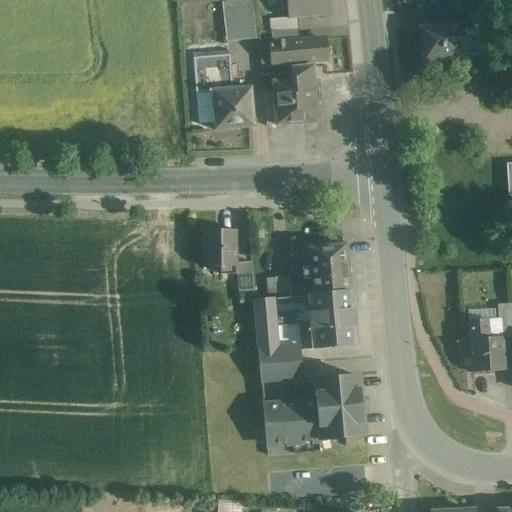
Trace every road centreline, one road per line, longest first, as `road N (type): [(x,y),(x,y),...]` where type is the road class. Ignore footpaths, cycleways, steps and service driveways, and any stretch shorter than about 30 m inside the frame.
road 1 (tertiary): [(388,171),(0,184)]
road 2 (tertiary): [(388,171),(410,399),(423,425)]
road 3 (tertiary): [(377,0),(388,171)]
